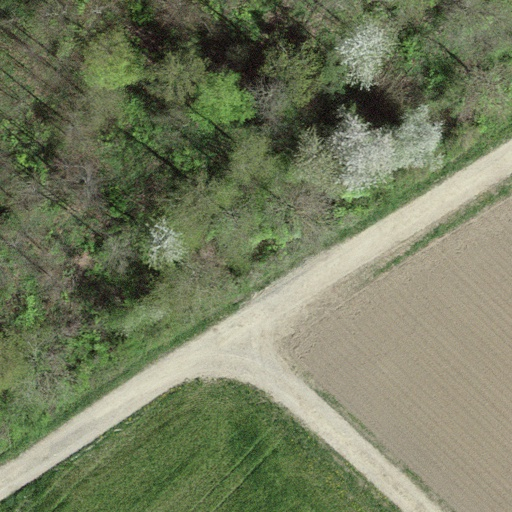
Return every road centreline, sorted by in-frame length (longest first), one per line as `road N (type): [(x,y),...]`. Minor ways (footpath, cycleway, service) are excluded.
road 1 (track): [(0,481),(511,126)]
road 2 (track): [(218,327),(420,511)]
